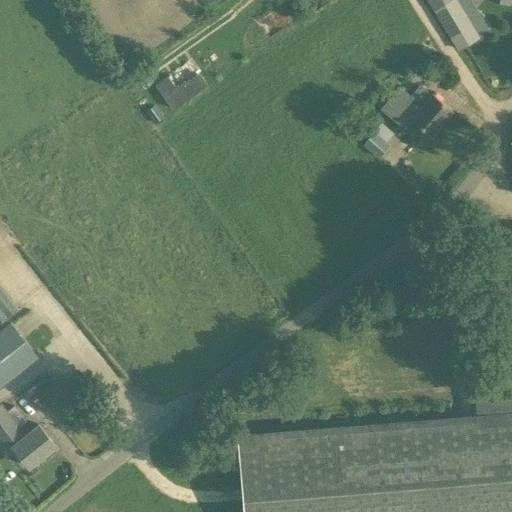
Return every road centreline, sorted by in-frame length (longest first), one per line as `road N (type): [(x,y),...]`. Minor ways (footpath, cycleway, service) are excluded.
road 1 (unclassified): [(60,511),(431,219),(511,110)]
road 2 (motorway): [(511,402),(179,511)]
road 3 (motorway): [(349,511),(511,458)]
